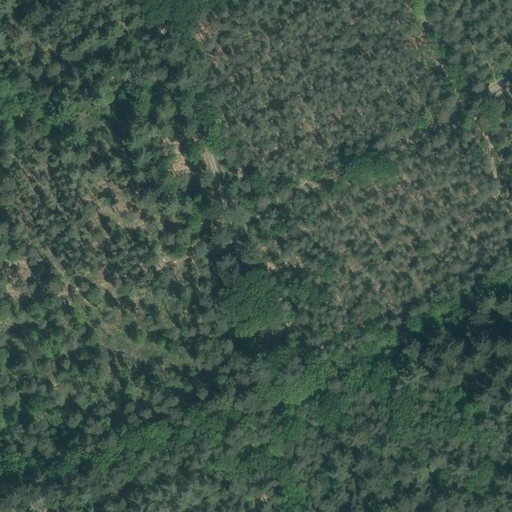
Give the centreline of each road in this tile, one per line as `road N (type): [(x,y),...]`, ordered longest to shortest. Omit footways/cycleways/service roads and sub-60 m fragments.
road 1 (track): [(0,478),(288,423)]
road 2 (unclassified): [(231,225),(164,0)]
road 3 (track): [(288,423),(356,414),(511,451)]
road 4 (track): [(279,392),(231,225)]
